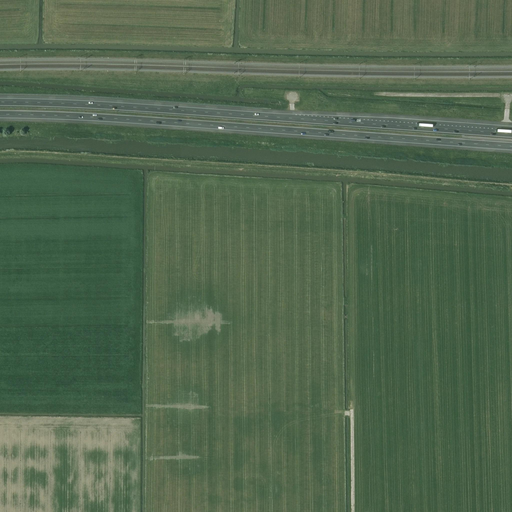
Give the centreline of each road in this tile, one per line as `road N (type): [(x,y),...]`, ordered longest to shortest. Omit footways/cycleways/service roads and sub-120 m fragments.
road 1 (motorway): [(0,114),(511,146)]
road 2 (motorway): [(511,133),(0,102)]
